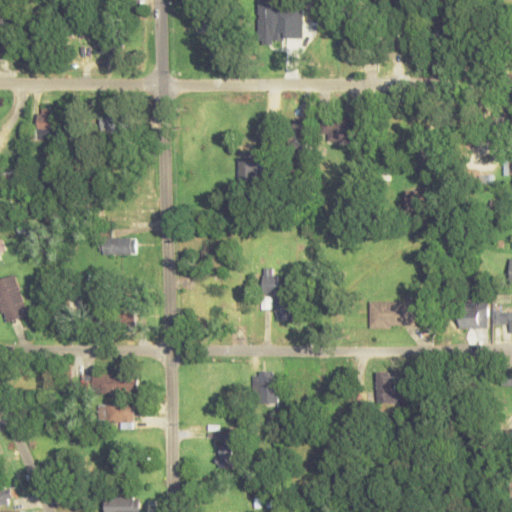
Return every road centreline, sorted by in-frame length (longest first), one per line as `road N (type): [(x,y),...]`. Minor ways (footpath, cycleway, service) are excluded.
road 1 (residential): [(171,511),(161,0)]
road 2 (residential): [(511,350),(0,352)]
road 3 (residential): [(511,86),(0,86)]
road 4 (residential): [(0,402),(49,511)]
